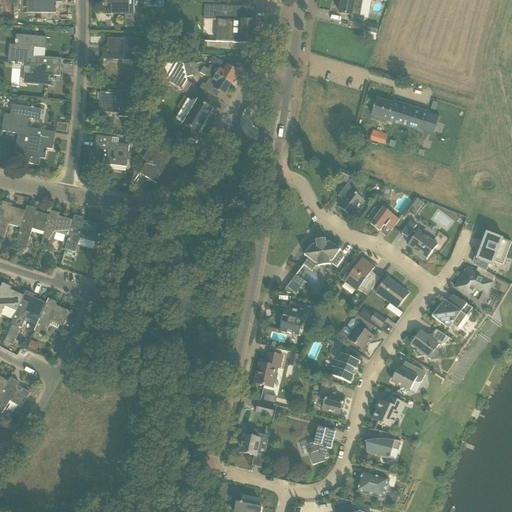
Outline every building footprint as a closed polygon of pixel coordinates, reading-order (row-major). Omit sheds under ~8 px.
[(37,0),(38,2),(30,2),(30,13),(56,13),(56,3),(62,3),(62,0),(37,0)] [(134,27),(134,14),(133,0),(110,0),(111,15),(124,14),(124,27),(134,27)] [(341,0),(339,14),(352,16),(351,23),(363,25),(364,16),(360,16),(363,0),(341,0)] [(257,8),(220,6),(205,5),(204,20),(217,20),(240,22),(238,43),(255,44),(257,8)] [(10,62),(34,64),(35,57),(33,57),(34,48),(42,48),(43,37),(16,35),(15,46),(10,45),(9,56),(11,56),(10,62)] [(138,40),(108,39),(107,50),(103,50),(103,60),(137,61),(138,40)] [(60,60),(35,57),(34,64),(36,64),(36,74),(28,73),(27,84),(54,86),(55,76),(60,77),(61,66),(59,66),(60,60)] [(211,64),(208,69),(231,84),(239,72),(213,57),(209,63),(211,64)] [(188,81),(187,76),(184,64),(184,63),(176,63),(166,80),(165,81),(182,91),(188,81)] [(190,63),(184,64),(187,76),(193,75),(190,63)] [(217,84),(214,89),(224,95),(231,84),(208,69),(204,67),(200,73),(205,76),(209,79),(217,84)] [(130,92),(121,91),(121,94),(100,92),(99,109),(120,111),(119,117),(129,118),(130,95),(142,96),(142,93),(143,86),(131,85),(130,92)] [(192,98),(188,106),(209,119),(209,117),(213,111),(213,110),(212,109),(212,108),(207,105),(206,106),(198,101),(197,101),(192,98)] [(429,113),(393,102),(393,104),(377,99),(371,115),(423,132),(429,113)] [(28,135),(29,129),(27,128),(29,119),(37,120),(39,109),(12,105),(10,115),(5,114),(2,131),(28,135)] [(209,119),(188,106),(184,113),(189,116),(184,125),(183,124),(183,125),(191,130),(190,131),(196,134),(197,133),(199,134),(200,131),(202,132),(205,127),(204,126),(205,124),(209,119)] [(39,165),(40,158),(45,159),(47,149),(53,150),(54,139),(53,139),(54,132),(29,129),(28,135),(30,136),(29,144),(25,143),(25,145),(21,144),(19,155),(25,156),(24,163),(39,165)] [(373,130),(369,140),(384,145),(387,134),(373,130)] [(112,144),(112,138),(97,136),(93,163),(126,167),(127,161),(129,146),(112,144)] [(154,182),(171,155),(157,146),(155,149),(151,146),(143,160),(147,162),(140,174),(148,179),(151,181),(154,182)] [(339,207),(351,216),(363,200),(360,197),(361,196),(361,193),(361,191),(361,189),(359,187),(358,186),(350,180),(342,191),(348,196),(339,207)] [(415,217),(424,203),(417,199),(409,213),(415,217)] [(17,226),(21,227),(25,211),(8,206),(9,203),(3,202),(2,206),(0,213),(0,237),(4,239),(9,221),(17,223),(17,226)] [(32,211),(33,208),(27,206),(25,211),(21,227),(21,228),(17,240),(16,247),(26,249),(28,243),(32,232),(44,235),(45,232),(49,216),(32,211)] [(383,208),(380,211),(375,208),(368,218),(373,221),(370,224),(380,231),(384,226),(391,231),(399,220),(383,208)] [(65,249),(65,250),(73,221),(56,215),(57,213),(51,211),(49,216),(45,232),(44,235),(41,245),(52,248),(57,230),(65,232),(60,248),(65,249)] [(479,229),(484,219),(473,213),(468,223),(479,229)] [(88,241),(93,242),(98,225),(80,220),(80,217),(75,216),(73,221),(65,250),(76,253),(81,235),(89,238),(88,241)] [(413,238),(408,245),(414,250),(415,250),(417,252),(421,255),(421,257),(424,259),(425,259),(427,260),(432,253),(436,252),(435,249),(438,245),(418,231),(415,228),(417,226),(411,222),(402,234),(408,238),(409,235),(413,238)] [(511,243),(484,232),(481,242),(483,243),(474,265),(486,271),(489,265),(493,266),(494,262),(503,266),(511,243)] [(303,265),(312,272),(316,267),(332,264),(337,268),(344,258),(338,254),(341,250),(330,242),(326,243),(326,239),(315,241),(316,244),(312,245),(304,256),(308,259),(303,265)] [(104,241),(99,240),(95,251),(101,253),(104,241)] [(26,264),(33,266),(35,259),(27,257),(26,264)] [(367,296),(377,283),(383,274),(377,282),(370,278),(371,276),(369,275),(374,268),(362,259),(353,271),(349,269),(342,280),(344,282),(357,292),(358,290),(367,296)] [(481,305),(486,296),(493,283),(492,283),(495,276),(478,268),(474,274),(470,271),(467,275),(465,273),(457,284),(457,286),(455,288),(469,299),(470,298),(471,299),(471,301),(478,306),(481,305)] [(376,293),(389,303),(397,309),(409,294),(388,278),(376,293)] [(302,287),(292,280),(283,292),(296,295),(302,287)] [(3,283),(0,288),(0,316),(4,309),(16,314),(17,312),(23,296),(7,288),(8,286),(3,283)] [(35,318),(40,319),(47,303),(35,298),(30,296),(31,293),(26,291),(23,296),(17,312),(16,314),(12,324),(22,328),(28,314),(35,318)] [(322,304),(325,297),(319,293),(315,297),(314,302),(322,304)] [(442,303),(432,317),(449,329),(453,324),(458,328),(472,309),(453,295),(447,303),(443,304),(443,303),(442,303)] [(53,304),(54,301),(49,299),(47,303),(40,319),(34,332),(44,336),(49,324),(58,328),(59,326),(63,327),(70,312),(53,304)] [(322,304),(314,302),(312,312),(313,315),(317,316),(322,304)] [(299,336),(304,313),(311,307),(299,304),(298,311),(285,308),(283,317),(284,317),(282,323),(280,331),(299,336)] [(371,331),(375,324),(359,313),(354,320),(358,323),(352,332),(346,328),(343,328),(341,332),(341,335),(347,339),(363,350),(371,339),(372,340),(374,338),(366,332),(368,329),(371,331)] [(371,320),(381,328),(386,321),(375,314),(371,320)] [(7,338),(15,342),(20,329),(12,326),(7,338)] [(449,338),(436,329),(432,335),(426,336),(421,332),(411,345),(416,349),(418,357),(425,356),(429,358),(431,360),(438,359),(437,348),(439,345),(445,344),(449,338)] [(360,362),(351,358),(343,354),(346,347),(330,338),(328,343),(333,346),(330,352),(330,353),(330,355),(330,356),(330,357),(331,358),(332,358),(332,359),(333,360),(334,360),(331,366),(335,368),(332,375),(351,384),(351,383),(354,376),(353,375),(355,369),(356,370),(357,369),(356,369),(359,362),(360,362)] [(37,343),(32,341),(27,349),(33,352),(37,343)] [(280,370),(283,357),(269,353),(266,365),(259,363),(257,371),(259,371),(256,384),(273,388),(278,369),(280,370)] [(298,367),(301,356),(292,354),(290,366),(298,367)] [(425,372),(405,362),(402,369),(399,367),(392,380),(393,383),(399,386),(400,390),(404,389),(410,392),(415,382),(419,384),(422,382),(425,375),(425,372)] [(0,395),(9,382),(0,376),(0,395)] [(0,395),(0,413),(2,414),(9,403),(16,408),(18,406),(21,408),(30,394),(15,384),(16,381),(11,378),(9,382),(0,395)] [(338,395),(340,389),(321,385),(318,399),(324,401),(322,410),(340,414),(345,397),(338,395)] [(405,405),(389,397),(386,404),(381,401),(373,420),(392,428),(398,414),(401,415),(405,405)] [(273,418),(275,406),(258,402),(255,413),(273,418)] [(269,437),(271,428),(266,427),(264,436),(259,435),(258,438),(244,434),(242,439),(240,441),(239,445),(240,448),(239,452),(257,457),(257,454),(264,455),(269,437)] [(336,432),(326,429),(318,427),(314,443),(309,445),(312,453),(310,454),(313,465),(325,462),(324,459),(328,457),(326,449),(327,448),(331,449),(336,432)] [(402,437),(379,431),(379,440),(377,440),(374,440),(372,441),(370,441),(367,442),(365,442),(365,443),(366,443),(367,453),(390,459),(393,449),(398,451),(402,437)] [(365,467),(364,473),(362,473),(360,481),(362,481),(361,484),(360,484),(358,491),(385,498),(388,486),(389,487),(390,479),(389,479),(390,473),(365,467)] [(234,511),(261,511),(262,508),(257,507),(258,500),(243,497),(242,502),(241,502),(240,503),(236,502),(234,511)]
